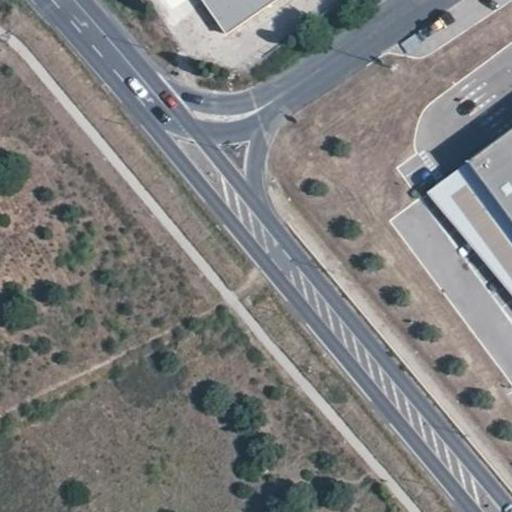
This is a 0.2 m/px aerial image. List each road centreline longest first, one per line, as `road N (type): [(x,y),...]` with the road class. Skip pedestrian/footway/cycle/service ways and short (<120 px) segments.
road 1 (tertiary): [(176,112),(170,142),(477,511)]
road 2 (tertiary): [(511,506),(253,198)]
road 3 (unclassified): [(291,94),(427,0)]
road 4 (tertiary): [(291,94),(242,102),(153,89)]
